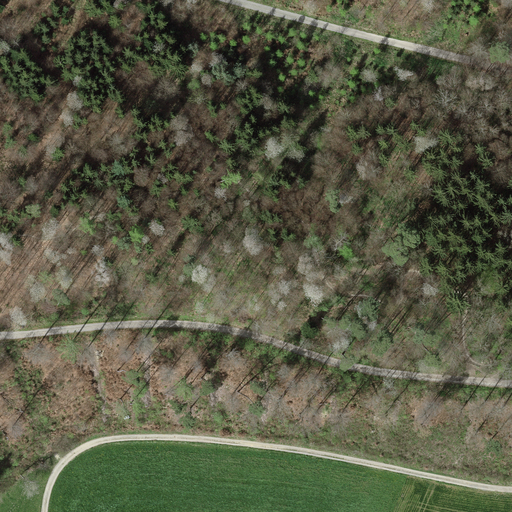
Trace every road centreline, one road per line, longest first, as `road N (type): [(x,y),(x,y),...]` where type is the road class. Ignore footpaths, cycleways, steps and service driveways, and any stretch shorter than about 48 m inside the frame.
road 1 (track): [(511,383),(365,371),(205,328),(0,332)]
road 2 (track): [(48,511),(55,471),(69,454),(126,438),(208,440),(511,488)]
road 3 (track): [(511,72),(236,0)]
